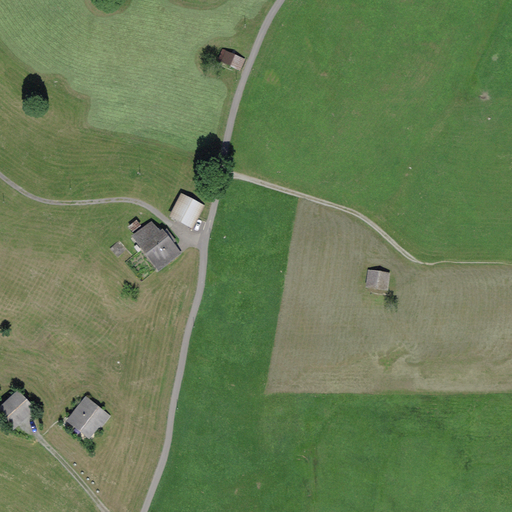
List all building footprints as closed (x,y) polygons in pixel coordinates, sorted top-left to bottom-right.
[(225,48),(221,57),(240,66),(244,57),(225,48)] [(183,195),(174,213),(193,222),(202,205),(183,195)] [(152,221),(136,233),(161,267),(181,252),(163,230),(161,232),(152,221)] [(369,269),(367,284),(386,286),(388,272),(369,269)] [(2,408),(15,423),(32,408),(19,393),(2,408)] [(87,397),(70,417),(90,434),(102,419),(104,421),(109,415),(87,397)]
